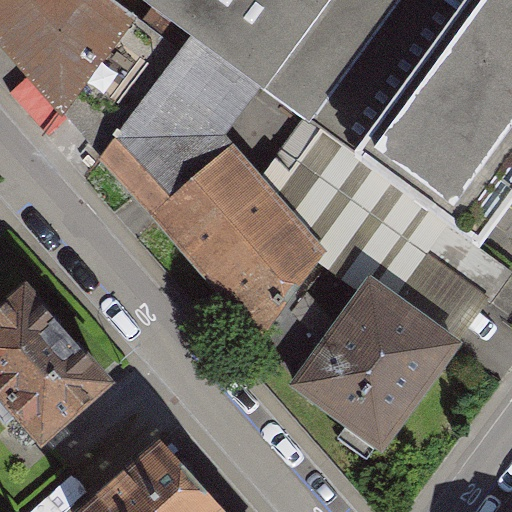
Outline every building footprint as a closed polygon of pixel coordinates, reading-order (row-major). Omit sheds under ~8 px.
[(511,0),(0,0),(0,34),(253,332),(321,266),(327,260),(262,179),(228,137),(267,84),(308,114),(477,237),(511,189),(511,0)] [(511,265),(477,237),(308,114),(262,179),(327,260),(321,266),(358,301),(373,281),(460,345),(511,277),(511,265)] [(460,345),(373,281),(358,301),(291,390),(379,455),(460,345)] [(34,288),(0,317),(0,409),(47,461),(127,390),(34,288)] [(230,511),(171,444),(91,511),(230,511)]
